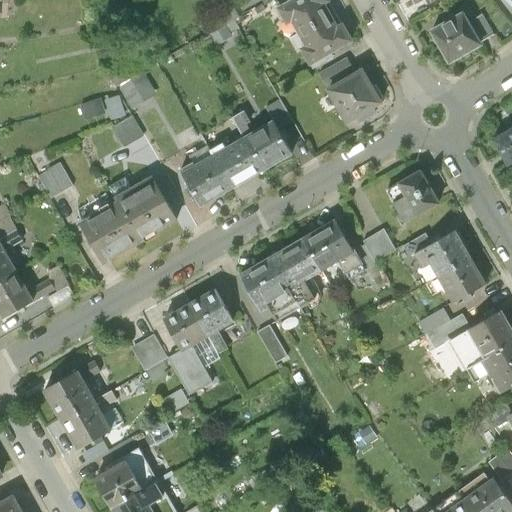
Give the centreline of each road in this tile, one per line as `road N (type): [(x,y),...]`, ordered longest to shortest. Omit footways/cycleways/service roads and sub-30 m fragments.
road 1 (residential): [(0,365),(414,128)]
road 2 (residential): [(0,388),(69,511)]
road 3 (residential): [(511,249),(447,135)]
